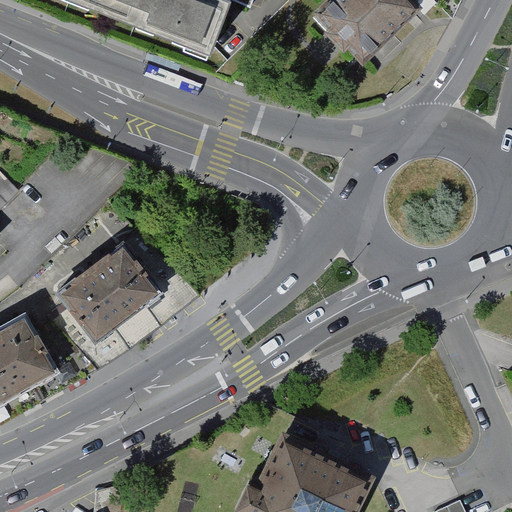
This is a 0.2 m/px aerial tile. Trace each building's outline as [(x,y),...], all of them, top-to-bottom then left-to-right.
[(57,0),(209,58),(227,10),(202,0),(57,0)] [(202,0),(227,10),(230,0),(254,10),(257,0),(202,0)] [(402,23),(426,0),(321,0),(333,12),(324,20),(347,45),(356,37),(370,52),(393,31),(398,36),(406,28),(402,23)] [(181,66),(148,54),(146,59),(179,71),(181,66)] [(0,242),(9,233),(7,232),(0,225),(0,242)] [(58,370),(0,402),(0,418),(114,359),(204,294),(139,233),(124,242),(161,290),(96,340),(71,308),(37,331),(58,370)] [(96,340),(161,290),(124,242),(122,240),(57,290),(71,308),(96,340)] [(37,331),(25,310),(0,323),(0,402),(58,370),(37,331)] [(355,511),(372,473),(288,432),(264,478),(251,472),(234,507),(243,511),(355,511)]
